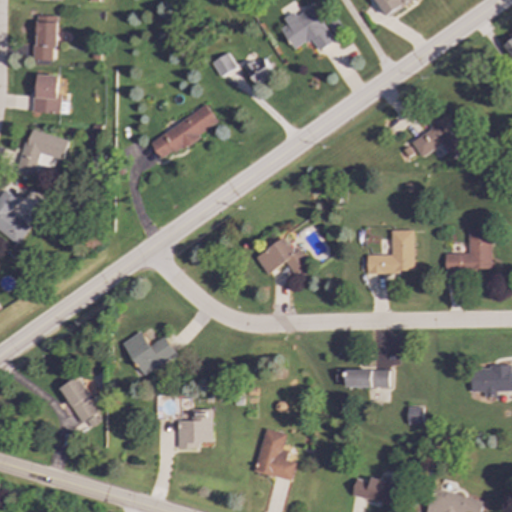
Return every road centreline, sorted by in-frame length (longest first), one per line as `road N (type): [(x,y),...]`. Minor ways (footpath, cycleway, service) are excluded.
road 1 (tertiary): [(503,0),(0,355)]
road 2 (residential): [(511,320),(235,324),(184,291),(149,250)]
road 3 (tertiary): [(0,464),(161,511)]
